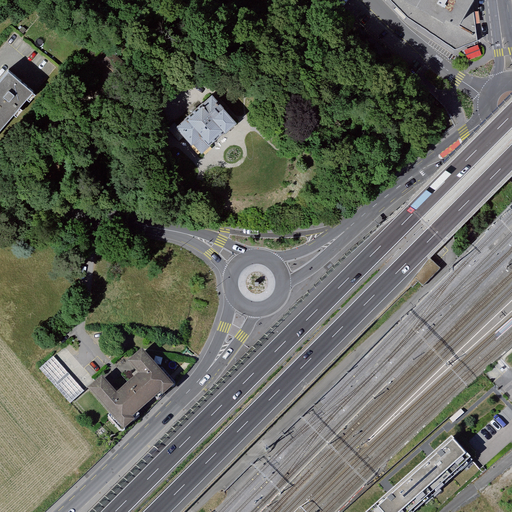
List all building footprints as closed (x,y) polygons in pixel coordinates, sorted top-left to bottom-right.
[(483,1),(481,0),(388,0),(408,18),(454,52),(480,44),(475,17),(483,1)] [(104,53),(96,65),(119,79),(127,66),(104,53)] [(0,131),(34,92),(8,70),(0,78),(0,131)] [(210,96),(178,129),(203,154),(235,121),(210,96)] [(431,258),(415,278),(423,286),(441,268),(431,258)] [(69,400),(82,388),(50,354),(37,366),(69,400)] [(102,383),(86,397),(121,435),(169,390),(140,358),(127,369),(137,381),(117,399),(102,383)] [(460,446),(452,436),(432,454),(392,489),(365,511),(413,511),(473,461),(460,446)]
